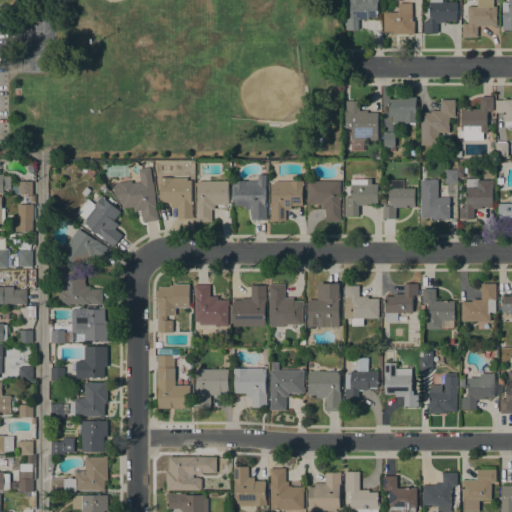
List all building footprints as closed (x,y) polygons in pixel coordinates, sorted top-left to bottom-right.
[(377,17),(368,17),(368,19),(359,19),(359,30),(345,30),(345,18),(350,18),(350,0),(378,0),(378,1),(377,1),(377,17)] [(424,21),(428,21),(428,18),(430,18),(430,0),(443,0),(443,1),(457,1),(457,20),(446,20),(446,22),(438,22),(438,33),(424,33),(424,21)] [(493,0),(493,6),(497,6),(497,26),(478,26),(478,37),(463,37),(463,23),(468,23),(468,6),(477,6),(477,0),(493,0)] [(511,0),(511,29),(502,29),(502,18),(503,18),(503,12),(502,12),(502,2),(509,2),(509,0),(511,0)] [(398,12),(398,3),(412,3),(412,21),(414,21),(415,33),(395,34),(394,32),(384,32),(384,12),(398,12)] [(493,96),(494,111),(487,111),(487,127),(489,127),(489,129),(488,129),(488,133),(483,133),(483,138),(463,138),(463,130),(458,130),(458,109),(480,108),(480,96),(493,96)] [(416,97),(416,115),(417,115),(417,123),(415,123),(415,124),(410,124),(410,123),(404,123),(404,122),(392,122),(392,116),(389,116),(389,99),(398,99),(398,97),(416,97)] [(431,112),(431,110),(440,110),(440,99),(455,99),(455,115),(450,115),(450,132),(439,132),(439,145),(421,145),(421,112),(431,112)] [(496,100),(503,100),(503,99),(511,99),(511,127),(504,127),(504,121),(503,121),(503,112),(496,112),(496,100)] [(352,140),(352,127),(346,127),(346,112),(345,112),(345,101),(359,101),(359,111),(367,111),(367,113),(378,113),(378,140),(352,140)] [(395,133),(395,146),(384,146),(384,133),(395,133)] [(508,156),(495,156),(495,142),(508,142),(508,156)] [(85,166),(88,168),(89,167),(96,172),(90,181),(82,176),(85,172),(83,170),(85,166)] [(116,185),(116,183),(132,180),(132,183),(141,182),(139,169),(149,167),(149,168),(150,168),(152,182),(153,182),(155,196),(154,196),(158,217),(159,220),(143,222),(141,210),(134,211),(133,207),(123,208),(122,205),(122,204),(122,203),(120,204),(114,193),(113,185),(116,185)] [(457,169),(457,183),(445,183),(445,169),(457,169)] [(0,174),(3,174),(3,176),(11,176),(11,189),(3,189),(3,192),(0,192),(0,174)] [(258,181),(258,175),(266,175),(266,185),(265,185),(265,203),(268,203),(268,206),(266,206),(266,220),(251,220),(251,209),(235,209),(235,195),(232,195),(232,181),(258,181)] [(177,218),(177,207),(171,207),(172,203),(160,202),(160,184),(159,184),(159,177),(192,177),(191,205),(192,205),(192,215),(193,215),(193,218),(177,218)] [(493,180),(493,187),(492,187),(492,206),(482,207),(482,208),(474,209),(474,218),(459,219),(459,207),(464,207),(463,202),(466,202),(466,179),(478,178),(479,180),(493,180)] [(345,197),(351,197),(351,179),(372,179),(372,184),(378,184),(378,204),(367,204),(367,205),(359,205),(359,216),(345,215),(345,197)] [(415,207),(396,207),(396,219),(383,219),(383,206),(389,206),(389,179),(404,179),(404,188),(415,188),(415,207)] [(340,221),(325,221),(325,209),(322,209),(322,204),(307,204),(308,180),(340,181),(340,221)] [(437,180),(438,198),(449,197),(449,219),(432,219),(432,217),(421,217),(421,180),(437,180)] [(32,193),(19,194),(19,181),(32,181),(32,193)] [(228,181),(228,204),(218,204),(218,205),(215,205),(215,210),(212,210),(212,222),(196,222),(196,218),(196,201),(197,201),(197,181),(228,181)] [(291,206),(291,210),(286,210),(286,220),(281,220),(281,221),(270,221),(270,217),(271,217),(271,206),(270,206),(270,203),(271,203),(271,183),(274,183),(274,181),(303,181),(303,187),(303,206),(291,206)] [(86,196),(81,193),(86,186),(90,190),(86,196)] [(85,219),(77,212),(88,199),(95,204),(102,196),(106,199),(105,200),(121,212),(114,221),(118,224),(114,229),(122,235),(113,247),(102,238),(101,239),(90,230),(91,229),(88,226),(87,227),(84,225),(85,224),(84,223),(86,219),(85,219)] [(17,204),(32,204),(33,231),(16,231),(15,218),(18,218),(17,204)] [(511,204),(511,222),(498,222),(498,204),(511,204)] [(78,229),(95,240),(96,239),(109,249),(109,248),(112,251),(103,264),(94,257),(91,261),(85,256),(78,266),(60,254),(78,229)] [(32,266),(19,266),(19,250),(32,250),(32,266)] [(85,272),(85,284),(85,286),(90,286),(90,289),(102,289),(102,303),(99,303),(99,304),(58,304),(58,289),(55,289),(55,279),(56,279),(56,272),(85,272)] [(404,293),(404,284),(418,283),(418,295),(412,295),(412,313),(398,313),(398,321),(385,321),(385,296),(394,296),(394,293),(404,293)] [(496,283),(496,302),(495,302),(495,313),(490,313),(490,321),(462,321),(461,301),(472,301),(472,299),(482,299),(481,284),(496,283)] [(157,305),(158,305),(158,287),(169,287),(169,285),(173,285),(173,284),(189,284),(189,307),(175,307),(175,315),(167,316),(167,320),(173,320),(173,332),(157,332),(157,305)] [(195,288),(194,288),(194,284),(210,284),(210,296),(218,296),(218,300),(229,300),(229,305),(228,305),(228,326),(215,326),(215,325),(199,325),(199,321),(195,321),(195,288)] [(285,284),(285,298),(293,298),(293,301),(303,301),(303,306),(302,306),(302,324),(284,324),(284,326),(270,326),(270,324),(269,324),(269,288),(268,288),(268,284),(285,284)] [(307,300),(316,300),(316,284),(339,284),(339,299),(340,299),(340,303),(338,303),(339,327),(319,327),(319,330),(308,330),(307,324),(306,324),(306,319),(308,319),(307,300)] [(241,301),(242,298),(251,298),(251,285),(266,286),(265,297),(266,297),(266,302),(265,302),(265,326),(232,326),(233,301),(241,301)] [(379,318),(364,318),(363,326),(352,326),(352,318),(344,318),(345,286),(359,286),(359,296),(369,296),(369,298),(379,298),(379,318)] [(0,304),(0,287),(14,287),(14,289),(27,289),(27,304),(0,304)] [(436,289),(436,300),(454,301),(454,320),(442,320),(442,329),(426,329),(426,318),(428,318),(428,305),(427,304),(427,303),(422,303),(422,288),(436,289)] [(511,312),(502,313),(501,296),(511,296),(511,293),(511,312)] [(35,317),(28,317),(27,307),(35,307),(35,317)] [(71,309),(76,309),(76,308),(86,308),(86,309),(99,309),(99,307),(103,307),(103,310),(104,310),(104,320),(105,320),(105,322),(107,322),(107,342),(101,342),(101,340),(84,340),(84,334),(76,334),(76,332),(73,332),(71,332),(71,309)] [(33,343),(19,343),(19,330),(33,330),(33,343)] [(51,343),(51,330),(64,330),(64,343),(51,343)] [(84,360),(84,346),(107,346),(107,366),(104,366),(104,377),(87,377),(87,378),(76,378),(76,360),(84,360)] [(189,385),(190,407),(158,408),(158,388),(157,388),(157,355),(173,354),(173,367),(174,367),(175,385),(189,385)] [(432,371),(420,371),(420,356),(432,356),(432,371)] [(368,371),(377,371),(377,387),(368,387),(368,390),(359,390),(359,400),(345,400),(344,373),(350,373),(350,371),(357,371),(357,358),(368,358),(368,371)] [(303,369),(304,387),(304,393),(289,393),(289,396),(286,396),(286,410),(270,410),(270,406),(270,370),(271,370),(271,361),(278,361),(279,369),(303,369)] [(385,394),(384,375),(384,362),(395,362),(395,368),(411,368),(411,391),(413,390),(413,394),(418,394),(418,406),(404,406),(404,396),(395,396),(395,394),(385,394)] [(32,366),(32,379),(18,379),(18,366),(32,366)] [(50,380),(50,367),(64,367),(64,380),(50,380)] [(228,392),(220,392),(220,395),(210,395),(210,406),(196,406),(196,368),(228,368),(228,392)] [(251,407),(251,396),(245,396),(245,393),(234,393),(234,374),(233,374),(233,368),(262,368),(262,369),(265,369),(265,391),(267,391),(267,407),(251,407)] [(511,370),(511,413),(500,413),(500,398),(506,397),(506,381),(508,381),(508,370),(511,370)] [(339,371),(339,392),(341,392),(341,412),(325,412),(325,398),(316,398),(316,394),(308,394),(308,371),(339,371)] [(494,373),(494,397),(484,397),(484,399),(476,399),(476,408),(461,408),(461,398),(466,398),(466,393),(467,393),(467,377),(480,377),(480,373),(494,373)] [(429,413),(428,391),(430,391),(430,385),(442,385),(442,391),(445,391),(445,386),(444,386),(444,376),(458,376),(458,393),(457,393),(457,411),(446,411),(446,413),(429,413)] [(0,382),(1,382),(1,396),(10,396),(10,411),(9,411),(9,414),(1,414),(1,412),(0,412),(0,382)] [(107,382),(107,401),(106,401),(106,403),(104,403),(104,416),(75,416),(75,414),(70,414),(70,401),(75,401),(75,398),(84,398),(84,382),(107,382)] [(64,403),(64,417),(50,417),(50,403),(64,403)] [(32,404),(32,416),(19,417),(19,404),(32,404)] [(107,420),(107,435),(103,435),(104,451),(81,451),(80,420),(107,420)] [(0,452),(0,435),(13,435),(13,453),(4,453),(0,452)] [(73,437),(73,452),(64,452),(64,454),(50,454),(50,441),(61,441),(63,441),(63,437),(73,437)] [(32,440),(32,455),(18,455),(18,441),(32,440)] [(166,471),(168,471),(168,469),(168,456),(173,456),(216,456),(216,472),(202,472),(202,474),(193,474),(193,477),(200,477),(200,479),(201,479),(202,489),(200,489),(200,490),(166,490),(166,471)] [(107,457),(107,480),(105,480),(105,490),(65,490),(65,492),(50,492),(50,478),(75,478),(75,472),(81,472),(81,470),(84,470),(84,457),(107,457)] [(248,466),(248,477),(254,477),(254,481),(265,480),(265,500),(266,500),(266,505),(239,506),(239,503),(235,503),(234,480),(233,480),(233,466),(248,466)] [(285,468),(286,481),(288,481),(288,486),(291,486),(304,486),(304,491),(303,491),(303,509),(285,509),(285,511),(271,511),(271,509),(271,510),(270,473),(269,473),(269,468),(285,468)] [(496,469),(496,482),(491,482),(491,500),(479,500),(479,511),(463,511),(463,500),(462,500),(462,480),(477,480),(477,469),(496,469)] [(0,471),(3,471),(3,473),(8,473),(8,488),(3,488),(3,490),(0,490),(0,471)] [(33,479),(33,491),(19,491),(19,488),(12,488),(12,481),(19,481),(19,471),(31,471),(32,479),(33,479)] [(359,490),(369,489),(369,492),(377,492),(377,511),(357,511),(357,509),(351,509),(350,495),(349,495),(349,491),(345,491),(344,471),(359,471),(359,490)] [(325,482),(325,472),(340,472),(340,485),(339,485),(339,508),(336,508),(336,511),(307,511),(307,506),(308,506),(308,487),(314,487),(314,483),(325,482)] [(457,486),(452,486),(452,489),(451,489),(451,504),(451,511),(438,511),(438,505),(423,505),(422,485),(433,485),(433,483),(443,483),(442,472),(457,472),(457,486)] [(397,475),(397,488),(417,488),(417,507),(415,507),(415,511),(389,511),(389,490),(383,490),(383,475),(397,475)] [(511,485),(511,511),(500,511),(501,504),(501,485),(511,485)] [(208,511),(183,511),(183,510),(179,510),(179,508),(168,508),(168,501),(165,501),(165,493),(171,493),(186,493),(186,495),(204,495),(204,498),(208,498),(208,511)] [(107,494),(108,510),(104,510),(104,511),(80,511),(80,508),(72,509),(72,495),(107,494)]
